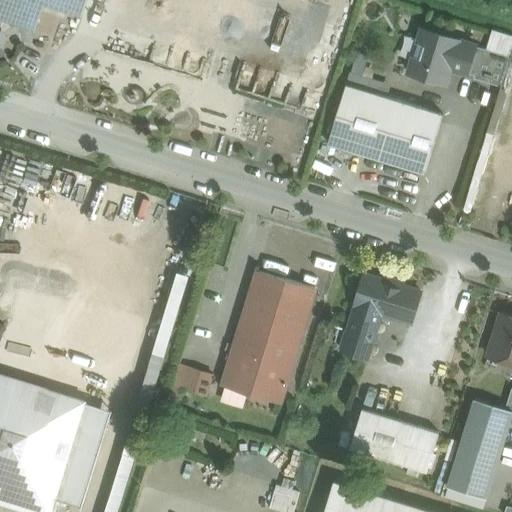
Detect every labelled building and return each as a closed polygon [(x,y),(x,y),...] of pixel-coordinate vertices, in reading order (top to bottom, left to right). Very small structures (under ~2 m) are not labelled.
[(42,3),(31,0),(0,0),(0,18),(33,30),(42,3)] [(84,0),(31,0),(42,3),(80,16),(84,0)] [(475,46),(423,29),(410,72),(445,83),(450,67),(467,73),(475,46)] [(510,56),(475,46),(467,73),(475,75),(474,78),(500,86),(510,56)] [(444,114),(346,84),(328,143),(425,172),(444,114)] [(316,287),(258,270),(235,346),(293,363),(299,344),(298,344),(316,287)] [(384,279),(365,274),(355,304),(356,305),(347,333),(346,332),(346,334),(347,334),(344,346),(342,345),(342,347),(343,347),(342,350),(368,358),(373,340),(376,341),(376,339),(375,339),(377,334),(378,334),(378,333),(375,332),(381,312),(385,313),(384,315),(386,316),(386,315),(394,317),(393,318),(395,319),(396,317),(412,322),(421,291),(402,285),(403,282),(401,281),(401,282),(386,278),(387,277),(385,276),(384,279)] [(511,316),(501,313),(488,355),(511,362),(511,316)] [(235,346),(223,385),(281,402),(293,363),(235,346)] [(213,374),(179,364),(173,384),(206,395),(213,374)] [(50,511),(85,401),(0,374),(0,502),(31,511),(50,511)] [(511,415),(511,410),(475,399),(449,485),(487,497),(511,415)] [(440,432),(363,408),(351,447),(428,471),(440,432)] [(436,511),(334,481),(324,511),(436,511)] [(293,511),(300,492),(276,485),(270,508),(284,511),(293,511)]
